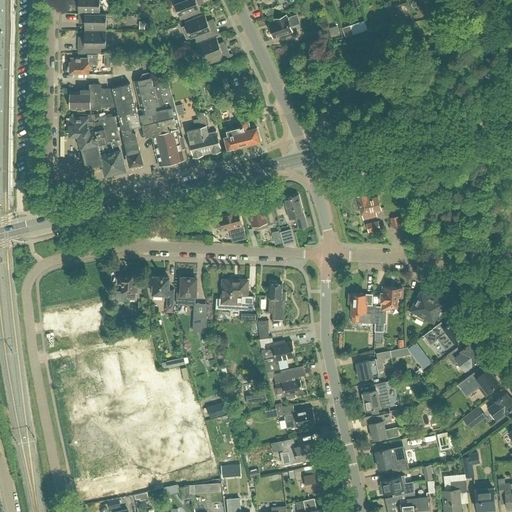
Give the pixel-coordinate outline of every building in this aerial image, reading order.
[(100,13),(100,0),(72,0),(73,4),(78,4),(78,13),(100,13)] [(202,0),(180,0),(181,1),(175,3),(181,18),(201,11),(197,2),(202,0)] [(449,0),(440,0),(444,9),(451,6),(449,0)] [(408,22),(413,20),(407,3),(402,5),(408,22)] [(85,29),(106,29),(106,13),(100,13),(78,13),(79,13),(79,20),(85,20),(85,29)] [(206,37),(210,36),(208,30),(216,27),(214,20),(208,22),(205,13),(185,21),(190,37),(204,32),(206,37)] [(300,22),(297,14),(287,18),(286,15),(276,18),(277,21),(270,23),(274,36),(292,30),(291,25),(300,22)] [(350,25),(342,28),(345,36),(353,34),(350,25)] [(106,29),(85,29),(85,38),(79,38),(79,52),(101,52),(101,45),(106,45),(106,29)] [(317,38),(329,36),(327,29),(316,31),(317,38)] [(455,42),(461,38),(458,33),(452,38),(455,42)] [(220,45),(216,36),(196,43),(204,65),(230,55),(225,43),(220,45)] [(97,63),(97,54),(88,53),(88,56),(80,56),(80,57),(71,57),(71,70),(88,71),(88,63),(97,63)] [(136,109),(140,124),(143,123),(146,136),(152,134),(159,164),(184,158),(182,148),(185,147),(169,81),(159,83),(158,76),(134,81),(141,108),(136,109)] [(117,110),(122,129),(123,134),(128,154),(127,154),(130,165),(137,163),(137,164),(138,165),(139,166),(140,166),(141,166),(142,165),(142,164),(143,164),(143,162),(140,151),(135,131),(133,132),(131,127),(140,124),(136,109),(129,83),(112,87),(117,106),(118,110),(117,110)] [(117,106),(112,87),(101,87),(101,84),(90,84),(90,89),(82,88),(82,91),(71,91),(71,98),(70,100),(70,103),(71,105),(71,107),(83,107),(84,108),(88,108),(89,106),(101,106),(117,106)] [(185,114),(183,104),(177,106),(179,115),(185,114)] [(199,118),(207,153),(221,149),(217,133),(209,135),(207,125),(204,112),(198,114),(199,118)] [(103,163),(106,174),(125,169),(118,139),(121,138),(115,115),(106,117),(109,130),(105,131),(108,141),(107,142),(105,142),(106,146),(100,147),(101,154),(103,163)] [(88,118),(87,118),(79,118),(79,117),(71,116),(71,124),(70,124),(70,134),(78,135),(89,131),(88,127),(94,126),(94,122),(94,120),(88,120),(88,118)] [(101,154),(100,147),(106,146),(105,142),(107,142),(108,141),(105,131),(109,130),(106,117),(104,118),(105,120),(99,121),(94,122),(94,126),(88,127),(89,131),(78,135),(82,148),(85,147),(89,161),(90,164),(92,165),(95,165),(103,163),(101,154)] [(251,128),(248,117),(240,119),(241,126),(227,130),(228,134),(224,135),(227,148),(234,146),(234,147),(255,142),(254,141),(260,140),(257,127),(251,128)] [(207,153),(199,118),(193,119),(195,128),(187,130),(194,156),(207,153)] [(307,226),(299,194),(284,198),(289,218),(296,217),(299,228),(307,226)] [(367,199),(366,194),(358,196),(363,219),(377,215),(375,210),(381,209),(378,196),(367,199)] [(281,201),(272,203),(274,210),(283,208),(281,201)] [(264,208),(262,203),(247,207),(252,226),(254,225),(256,230),(268,227),(267,224),(276,222),(272,206),(264,208)] [(223,230),(230,228),(233,240),(245,237),(239,210),(219,215),(220,218),(213,222),(214,227),(222,226),(223,230)] [(393,226),(404,224),(402,214),(390,217),(393,226)] [(368,232),(380,229),(379,225),(378,220),(366,223),(368,232)] [(204,225),(202,231),(213,234),(215,228),(204,225)] [(136,299),(137,274),(119,273),(118,282),(122,282),(122,290),(116,290),(115,300),(126,300),(126,298),(136,299)] [(88,282),(76,285),(74,275),(70,276),(63,278),(61,278),(62,283),(61,283),(58,283),(58,284),(53,285),(56,298),(65,296),(66,302),(79,299),(91,296),(88,282)] [(173,304),(174,289),(168,289),(169,277),(163,277),(163,275),(150,275),(149,284),(154,285),(153,293),(167,294),(167,304),(173,304)] [(196,287),(196,277),(182,277),(182,287),(180,286),(180,292),(181,292),(181,294),(187,295),(187,304),(195,304),(196,295),(197,295),(197,287),(196,287)] [(247,295),(248,280),(238,279),(238,280),(223,280),(222,298),(217,297),(216,308),(234,309),(234,308),(246,309),(253,310),(253,295),(247,295)] [(277,282),(276,281),(272,281),(272,282),(270,282),(270,291),(268,292),(268,296),(269,297),(268,312),(272,312),(272,318),(275,318),(284,319),(285,304),(286,304),(287,295),(283,295),(283,291),(282,291),(282,283),(277,282)] [(401,297),(402,287),(383,286),(383,289),(382,289),(381,300),(383,300),(382,308),(389,309),(389,305),(396,305),(397,297),(401,297)] [(428,293),(421,289),(411,308),(412,309),(411,311),(413,312),(412,314),(424,320),(425,319),(429,321),(430,318),(433,320),(443,301),(436,297),(437,296),(429,292),(428,293)] [(376,322),(376,313),(375,313),(376,304),(372,304),(373,293),(350,292),(349,302),(352,303),(351,314),(352,314),(352,320),(354,322),(358,322),(360,321),(371,321),(371,322),(375,322),(376,322)] [(376,322),(375,322),(375,330),(384,331),(384,322),(382,322),(382,313),(376,313),(376,322)] [(194,314),(193,330),(206,331),(207,315),(194,314)] [(259,331),(269,330),(269,320),(257,321),(259,331)] [(454,342),(466,333),(458,324),(456,325),(453,320),(444,327),(440,322),(424,334),(430,342),(446,331),(454,342)] [(260,339),(267,371),(280,368),(278,359),(295,355),(292,341),(280,343),(280,341),(273,342),(272,337),(260,339)] [(62,365),(84,360),(82,350),(88,348),(86,341),(73,344),(75,351),(60,354),(62,365)] [(465,370),(476,361),(478,364),(485,358),(478,349),(475,351),(470,343),(461,350),(458,346),(447,355),(454,363),(458,360),(465,370)] [(378,369),(384,367),(383,363),(386,362),(385,358),(391,357),(390,350),(376,353),(377,358),(376,358),(375,358),(357,362),(360,378),(379,374),(378,369)] [(188,362),(187,357),(184,357),(166,361),(162,362),(163,368),(188,362)] [(87,371),(84,360),(62,365),(64,377),(80,373),(81,379),(94,377),(93,370),(87,371)] [(422,374),(433,369),(430,363),(419,367),(422,374)] [(295,393),(303,392),(300,378),(298,378),(298,376),(306,374),(304,367),(274,374),(273,370),(267,372),(269,378),(275,376),(275,380),(275,381),(278,393),(284,392),(285,395),(287,395),(288,399),(295,397),(295,393)] [(491,389),(499,382),(489,368),(478,376),(474,371),(458,383),(467,395),(479,387),(486,395),(492,390),(491,389)] [(139,382),(129,385),(134,407),(133,407),(145,405),(141,389),(148,388),(145,375),(138,377),(139,382)] [(162,390),(158,391),(161,401),(164,401),(166,409),(186,405),(189,419),(201,416),(197,401),(194,402),(193,395),(181,398),(177,377),(160,381),(162,390)] [(122,409),(133,407),(134,407),(129,385),(118,387),(117,381),(110,383),(113,396),(119,394),(122,409)] [(390,404),(385,381),(374,384),(375,389),(363,392),(367,409),(390,404)] [(506,413),(511,408),(511,399),(506,392),(496,399),(497,400),(488,407),(492,412),(490,413),(494,418),(495,417),(496,418),(505,412),(506,413)] [(471,428),(486,416),(479,407),(464,418),(471,428)] [(315,421),(313,409),(302,411),(301,410),(295,411),(295,412),(286,414),(288,423),(290,422),(291,426),(298,425),(298,426),(300,425),(300,427),(305,426),(305,424),(307,424),(307,423),(315,421)] [(386,429),(384,422),(391,421),(389,412),(372,415),(374,422),(370,422),(373,439),(386,436),(387,438),(399,435),(397,426),(386,429)] [(432,430),(444,428),(442,419),(430,422),(432,430)] [(440,449),(451,447),(447,431),(437,433),(440,449)] [(295,446),(294,438),(271,442),(273,451),(282,449),(283,452),(288,450),(291,463),(297,462),(296,460),(318,455),(315,442),(295,446)] [(142,449),(146,471),(157,469),(158,475),(165,473),(162,460),(156,462),(153,447),(142,449)] [(396,451),(395,447),(389,448),(375,451),(379,468),(391,465),(393,471),(407,468),(406,462),(405,462),(402,450),(396,451)] [(134,467),(127,468),(130,481),(137,479),(136,474),(146,471),(142,449),(130,451),(134,467)] [(472,455),(463,457),(466,477),(475,475),(472,455)] [(92,460),(81,462),(84,475),(82,476),(84,482),(87,482),(88,488),(103,485),(106,494),(122,491),(117,471),(105,474),(103,465),(99,466),(98,460),(92,461),(92,460)] [(424,465),(425,471),(427,471),(428,477),(433,476),(431,464),(424,465)] [(306,474),(304,467),(294,469),(288,470),(289,472),(290,478),(295,477),(296,480),(306,478),(308,491),(314,490),(314,488),(325,486),(324,484),(325,484),(324,479),(323,479),(322,471),(306,474)] [(445,511),(461,510),(459,492),(467,491),(465,473),(444,475),(445,490),(443,490),(445,511)] [(396,495),(399,494),(415,491),(414,480),(406,482),(404,474),(381,479),(384,492),(395,490),(396,495)] [(511,482),(505,484),(504,478),(498,479),(499,494),(505,493),(507,506),(507,509),(511,508),(511,482)] [(182,498),(190,497),(188,485),(180,487),(182,498)] [(476,511),(485,511),(495,511),(493,487),(475,489),(476,511)] [(416,511),(415,497),(415,491),(399,494),(399,503),(387,506),(388,511),(399,511),(400,511),(416,511)] [(415,497),(416,511),(429,511),(428,496),(415,497)] [(109,508),(121,505),(119,497),(107,499),(109,508)] [(323,511),(323,508),(317,509),(314,497),(303,500),(296,501),(298,510),(300,510),(300,511),(323,511)] [(238,511),(238,509),(239,509),(238,498),(226,499),(227,511),(238,511)]
